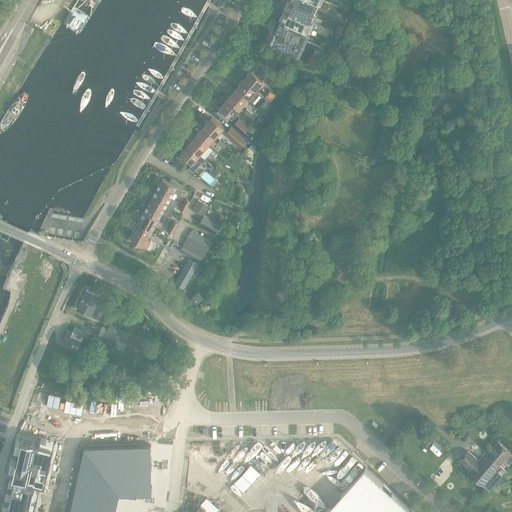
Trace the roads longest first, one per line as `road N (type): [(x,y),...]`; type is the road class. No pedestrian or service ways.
road 1 (tertiary): [(200,341),(250,354),(393,351),(442,343),(511,315)]
road 2 (residential): [(79,262),(247,0)]
road 3 (unclassified): [(446,511),(342,417),(180,418)]
road 4 (residential): [(0,481),(14,421),(79,262)]
road 5 (tertiary): [(200,341),(140,292),(79,262)]
